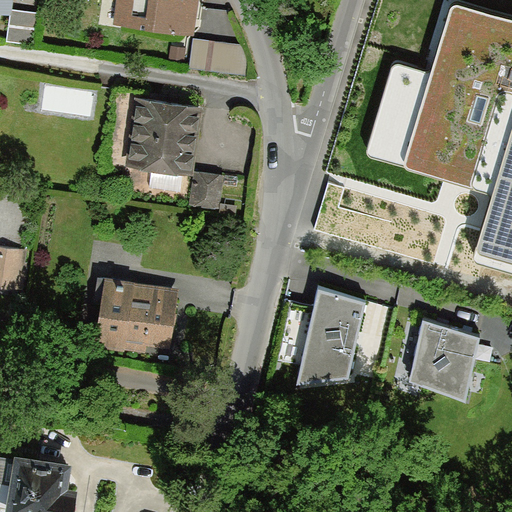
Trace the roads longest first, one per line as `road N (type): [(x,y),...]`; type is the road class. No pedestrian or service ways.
road 1 (residential): [(209,511),(288,181)]
road 2 (residential): [(288,181),(315,134),(356,0)]
road 3 (residential): [(247,0),(267,56),(288,181)]
